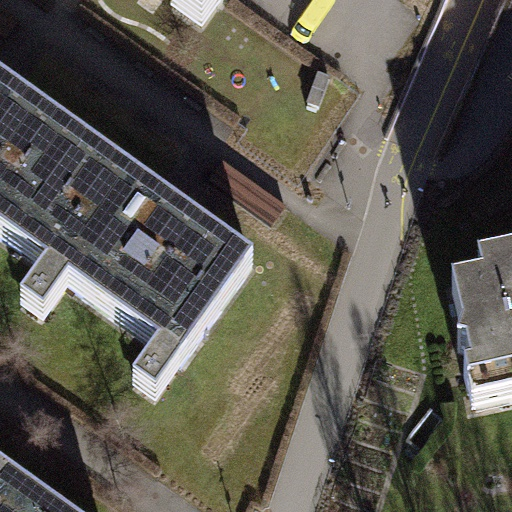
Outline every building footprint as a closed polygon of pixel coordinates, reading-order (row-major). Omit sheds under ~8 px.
[(208,0),(221,8),(226,0),(208,0)] [(0,9),(0,38),(8,43),(21,24),(0,9)] [(0,238),(69,142),(0,93),(0,238)] [(0,238),(0,252),(172,377),(250,269),(69,142),(0,238)] [(225,167),(212,185),(276,229),(288,211),(225,167)] [(511,276),(482,285),(491,307),(446,319),(451,339),(425,350),(471,475),(511,455),(511,454),(511,276)] [(0,511),(24,511),(0,494),(0,511)]
